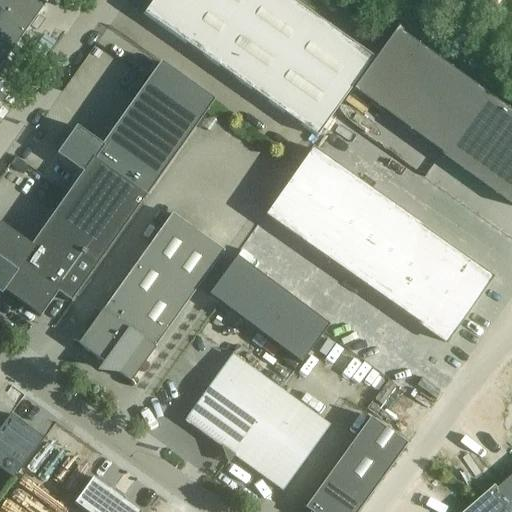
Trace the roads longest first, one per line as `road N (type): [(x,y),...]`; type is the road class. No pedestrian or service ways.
road 1 (unclassified): [(217,511),(0,355)]
road 2 (unclassified): [(0,145),(104,0)]
